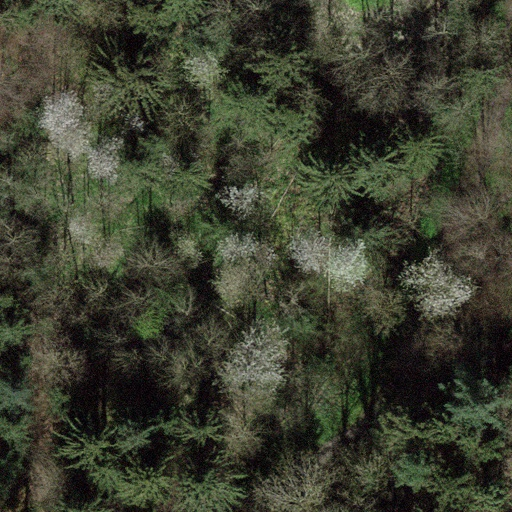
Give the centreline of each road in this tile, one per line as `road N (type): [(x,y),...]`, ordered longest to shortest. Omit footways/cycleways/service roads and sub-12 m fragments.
road 1 (track): [(503,0),(441,219),(399,421)]
road 2 (track): [(248,511),(511,363)]
